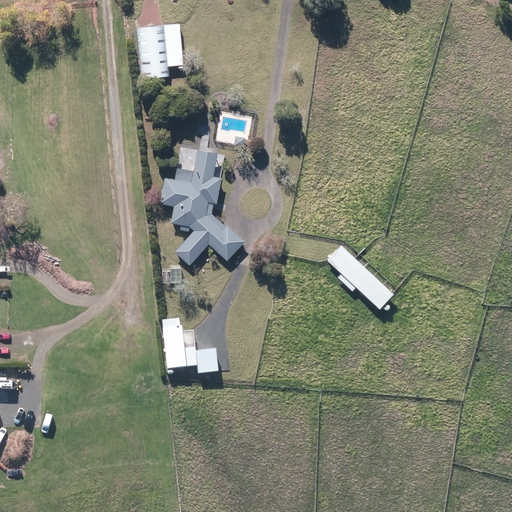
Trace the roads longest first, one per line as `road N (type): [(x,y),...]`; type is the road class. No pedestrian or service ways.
road 1 (track): [(107,0),(131,252),(107,302),(39,337),(4,336)]
road 2 (track): [(290,0),(264,174),(271,218),(209,336)]
